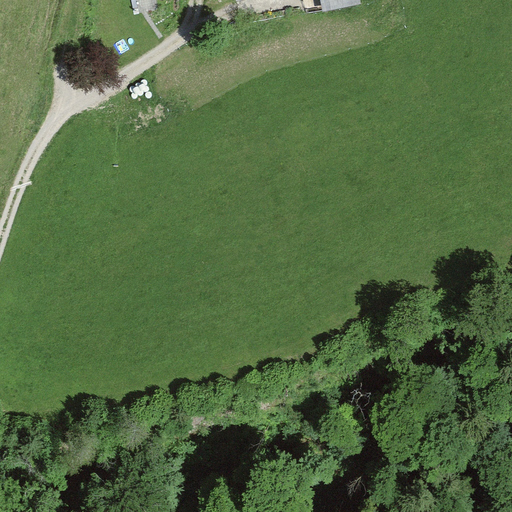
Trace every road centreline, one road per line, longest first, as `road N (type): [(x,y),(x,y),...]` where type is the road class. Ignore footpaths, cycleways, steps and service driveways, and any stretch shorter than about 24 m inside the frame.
road 1 (track): [(201,0),(190,36),(67,108)]
road 2 (track): [(67,108),(16,191),(0,241)]
